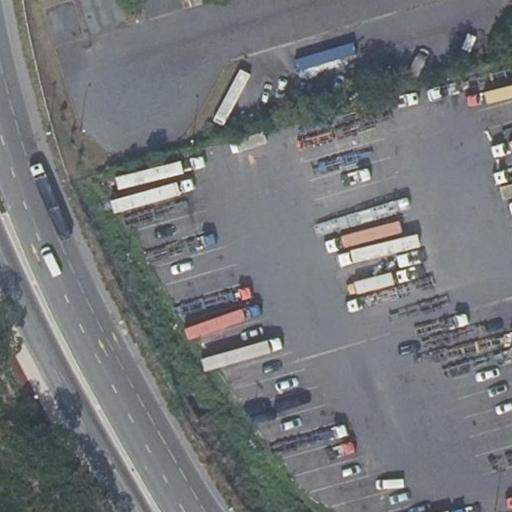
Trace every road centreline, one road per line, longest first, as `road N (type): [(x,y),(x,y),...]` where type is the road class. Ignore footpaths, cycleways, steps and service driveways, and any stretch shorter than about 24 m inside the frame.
road 1 (secondary): [(170,485),(46,241),(0,109)]
road 2 (secondary): [(0,297),(119,511)]
road 3 (unknown): [(367,362),(389,308),(434,255),(493,244),(511,253)]
road 4 (unknown): [(511,478),(462,477),(407,439),(367,362)]
road 5 (unknown): [(367,362),(297,240)]
